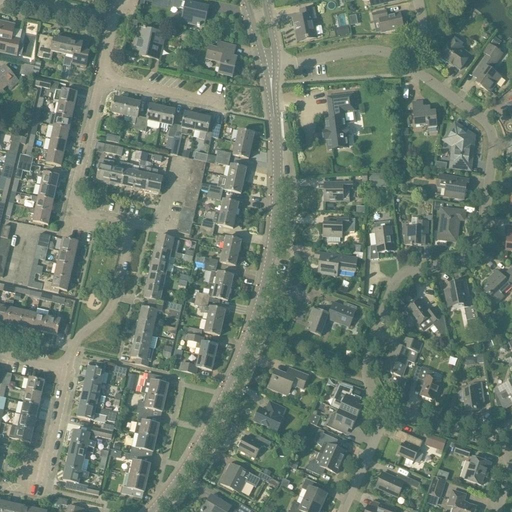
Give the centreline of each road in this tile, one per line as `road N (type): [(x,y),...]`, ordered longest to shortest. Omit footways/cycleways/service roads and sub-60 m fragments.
road 1 (tertiary): [(151,511),(217,408),(264,283),(277,152),(269,67)]
road 2 (residential): [(408,66),(481,118),(492,148),(475,251),(416,267),(393,284),(365,369),(387,413)]
road 3 (residential): [(130,222),(87,213),(76,202),(100,77)]
road 4 (residential): [(64,370),(71,347),(113,303),(130,222)]
road 5 (residential): [(100,77),(111,22),(23,0)]
road 6 (residential): [(0,485),(11,487),(45,452),(64,370)]
road 7 (residential): [(269,67),(368,50),(408,66)]
